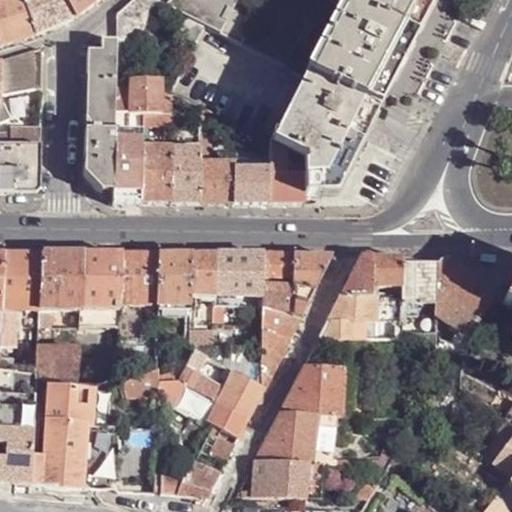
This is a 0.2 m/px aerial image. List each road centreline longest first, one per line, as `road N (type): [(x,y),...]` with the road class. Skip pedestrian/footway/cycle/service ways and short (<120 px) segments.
road 1 (tertiary): [(360,234),(64,230)]
road 2 (residential): [(64,230),(66,35)]
road 3 (tertiary): [(464,121),(414,199),(360,234)]
road 4 (tertiary): [(464,121),(457,196),(490,241)]
road 5 (tertiary): [(360,234),(390,242),(490,241)]
